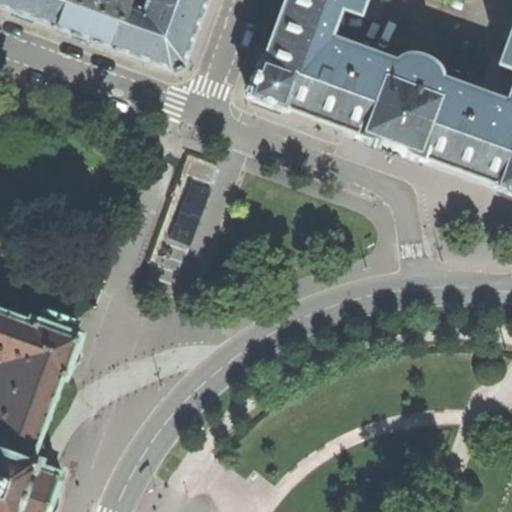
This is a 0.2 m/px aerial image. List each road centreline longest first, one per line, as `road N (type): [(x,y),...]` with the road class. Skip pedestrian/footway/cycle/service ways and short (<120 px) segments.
road 1 (tertiary): [(417,289),(320,311),(243,351),(176,409),(113,511)]
road 2 (residential): [(417,289),(402,192),(200,116)]
road 3 (residential): [(0,43),(200,116)]
road 4 (residential): [(243,0),(200,116)]
